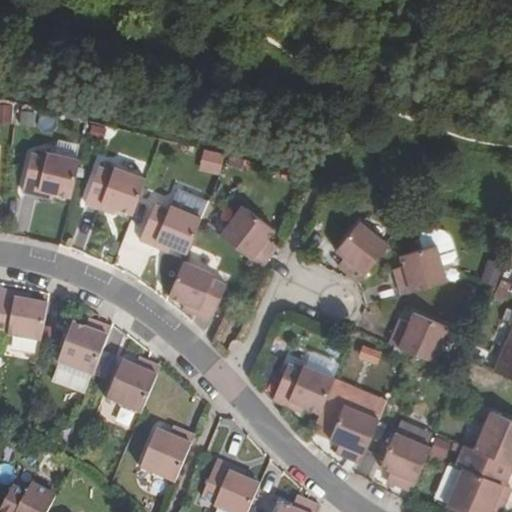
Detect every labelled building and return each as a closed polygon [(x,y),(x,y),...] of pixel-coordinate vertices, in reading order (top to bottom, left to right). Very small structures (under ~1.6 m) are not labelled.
[(0,120),(11,121),(11,103),(0,102),(0,120)] [(202,147),(197,168),(217,173),(222,153),(202,147)] [(23,192),(38,195),(40,190),(54,193),(72,197),(80,160),(48,152),(46,156),(32,153),(23,192)] [(103,203),(116,208),(133,215),(146,179),(115,167),(113,171),(99,166),(85,204),(101,209),(103,203)] [(53,199),(54,193),(40,190),(38,195),(53,199)] [(101,209),(114,214),(116,208),(103,203),(101,209)] [(155,246),(157,241),(187,253),(201,221),(202,218),(171,205),(169,209),(156,204),(140,240),(155,246)] [(221,235),(263,267),(272,254),(262,246),(268,239),(275,230),(243,205),(221,235)] [(338,266),(359,283),(389,246),(360,221),(336,251),(345,258),(338,266)] [(457,255),(453,240),(450,234),(445,230),(439,229),(421,234),(418,237),(422,250),(437,245),(443,265),(454,261),(457,255)] [(262,246),(272,254),(278,247),(268,239),(262,246)] [(155,246),(168,252),(170,247),(157,241),(155,246)] [(394,270),(401,295),(448,281),(443,265),(437,245),(422,250),(400,256),(404,267),(394,270)] [(197,314),(212,321),(227,284),(213,278),(215,275),(184,262),(169,297),(186,303),(199,309),(197,314)] [(48,305),(30,302),(16,299),(17,293),(1,291),(0,296),(0,330),(9,332),(8,337),(41,342),(48,305)] [(16,299),(30,302),(31,296),(17,293),(16,299)] [(183,309),(197,314),(199,309),(186,303),(183,309)] [(400,318),(390,343),(409,351),(434,362),(449,327),(414,312),(410,322),(400,318)] [(96,323),(89,320),(86,329),(93,331),(96,323)] [(511,378),(511,322),(511,325),(511,331),(495,372),(511,378)] [(94,376),(111,328),(96,323),(93,331),(86,329),(73,324),(58,363),(94,376)] [(377,361),(378,348),(358,345),(356,358),(377,361)] [(136,367),(143,370),(146,361),(140,359),(136,367)] [(107,400),(141,415),(161,368),(146,361),(143,370),(136,367),(123,361),(107,400)] [(273,400),(288,406),(290,401),(304,406),(320,414),(335,378),(304,365),(302,369),(288,363),(273,400)] [(288,406),(301,412),(304,406),(290,401),(288,406)] [(109,405),(105,418),(126,423),(129,410),(109,405)] [(336,453),(361,464),(379,419),(345,405),(330,439),(340,443),(336,453)] [(509,464),(511,465),(511,420),(491,412),(475,449),(509,464)] [(173,427),(170,436),(177,438),(180,430),(173,427)] [(175,483),(195,437),(180,430),(177,438),(170,436),(157,430),(141,469),(175,483)] [(387,481),(412,491),(431,448),(396,432),(381,467),(391,471),(387,481)] [(511,488),(501,484),(509,464),(475,449),(466,446),(458,466),(463,468),(447,507),(458,511),(489,511),(491,510),(495,499),(504,503),(511,488)] [(214,507),(226,511),(248,511),(260,485),(244,478),(230,473),(233,467),(218,461),(203,497),(216,503),(214,507)] [(246,473),(233,467),(230,473),(244,478),(246,473)] [(47,511),(56,497),(31,484),(26,494),(12,487),(0,510),(0,511),(47,511)] [(301,511),(306,500),(297,497),(293,509),(301,511)] [(491,510),(496,511),(500,511),(504,503),(495,499),(491,510)] [(301,511),(293,509),(282,504),(278,511),(318,511),(321,506),(306,500),(301,511)]
